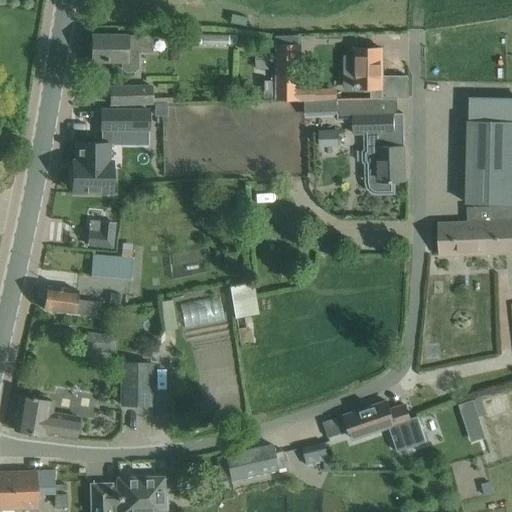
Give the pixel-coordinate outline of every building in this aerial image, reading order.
[(92,35),(92,61),(112,61),(121,61),(121,68),(125,72),(134,72),(138,68),(138,53),(151,53),(151,36),(112,36),(92,35)] [(200,35),(200,43),(228,43),(228,35),(200,35)] [(300,44),(276,44),(276,101),(300,101),(300,44)] [(382,48),(356,48),(355,87),(372,87),(372,97),(394,97),(407,97),(407,76),(382,76),(382,48)] [(273,81),(264,81),(264,91),(273,91),(273,81)] [(110,105),(150,105),(149,87),(110,87),(110,105)] [(372,97),(352,97),(352,99),(352,115),(394,113),(394,97),(372,97)] [(338,101),(314,101),(314,116),(339,115),(338,101)] [(166,108),(155,108),(155,118),(166,118),(166,108)] [(511,108),(469,108),(468,122),(467,203),(511,203),(511,108)] [(100,109),(100,129),(102,130),(112,130),(148,130),(148,110),(100,109)] [(403,113),(397,114),(394,113),(352,115),(353,133),(369,133),(369,146),(365,147),(366,182),(368,188),(373,192),(378,193),(394,193),(394,182),(405,182),(403,113)] [(72,169),(71,192),(112,193),(112,169),(110,169),(110,161),(110,143),(111,143),(112,130),(102,130),(101,143),(77,142),(77,161),(77,169),(72,169)] [(170,172),(169,137),(146,138),(147,173),(170,172)] [(438,255),(511,254),(511,205),(493,206),(494,221),(438,223),(438,255)] [(53,240),(73,243),(89,245),(89,242),(109,245),(112,217),(57,210),(53,240)] [(134,244),(123,243),(121,258),(93,255),(92,275),(130,279),(134,244)] [(233,283),(237,316),(261,313),(257,281),(233,283)] [(44,309),(63,312),(98,316),(100,302),(75,299),(76,290),(46,286),(44,309)] [(113,354),(116,333),(88,330),(85,351),(113,354)] [(121,405),(149,406),(150,363),(122,362),(121,405)] [(14,429),(14,430),(74,440),(77,420),(78,417),(49,413),(51,401),(50,401),(48,397),(39,395),(35,399),(31,398),(19,396),(14,429)] [(362,409),(345,415),(345,416),(348,426),(353,439),(391,426),(399,450),(425,441),(417,417),(411,419),(410,415),(406,405),(391,410),(388,401),(362,409)] [(471,401),(457,405),(463,423),(476,418),(471,401)] [(329,437),(340,433),(335,419),(324,423),(329,437)] [(479,455),(492,451),(482,420),(470,424),(479,455)] [(325,442),(303,447),(306,464),(328,459),(325,442)] [(272,444),(225,455),(230,479),(277,469),(290,466),(286,451),(274,454),(272,444)] [(54,470),(0,471),(0,509),(36,509),(35,495),(54,495),(54,470)] [(110,485),(92,486),(92,506),(92,511),(162,511),(162,509),(166,509),(166,497),(162,497),(161,479),(118,480),(118,488),(110,489),(110,485)] [(68,506),(67,494),(54,495),(55,506),(68,506)]
